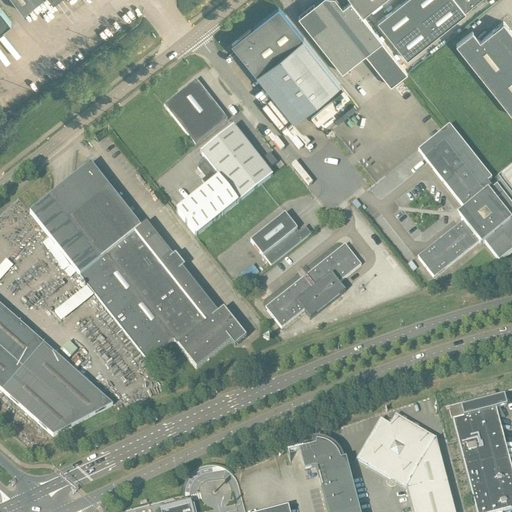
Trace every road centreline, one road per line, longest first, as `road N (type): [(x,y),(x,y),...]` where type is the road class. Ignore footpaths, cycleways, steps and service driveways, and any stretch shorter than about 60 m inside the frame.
road 1 (primary): [(511,301),(302,373),(37,492)]
road 2 (primary): [(90,500),(347,385),(511,331)]
road 3 (unclassified): [(0,186),(195,33)]
road 4 (unclassified): [(336,174),(304,166),(284,148),(195,33)]
